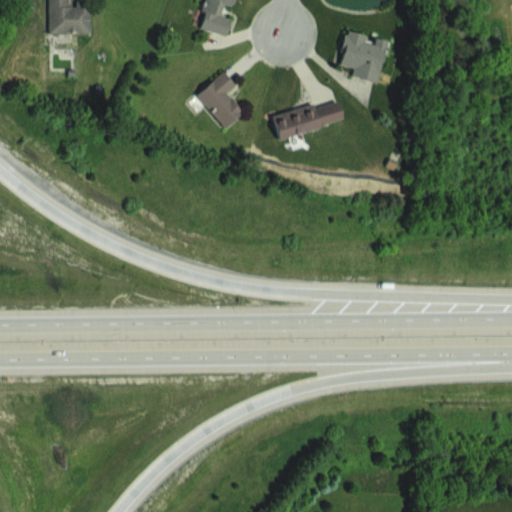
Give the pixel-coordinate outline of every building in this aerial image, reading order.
[(66,0),(47,0),(48,33),(89,32),(89,1),(74,1),(74,4),(67,4),(66,0)] [(231,0),(202,0),(200,9),(203,10),(198,27),(225,34),(229,17),(219,14),(222,3),(230,5),(231,0)] [(336,63),(352,67),(350,75),(376,81),(385,39),(368,35),(368,34),(344,29),(336,63)] [(234,83),(221,69),(194,94),(224,126),(241,110),(225,92),(234,83)] [(341,120),(336,100),(312,107),(311,103),(270,114),(276,137),(341,120)]
